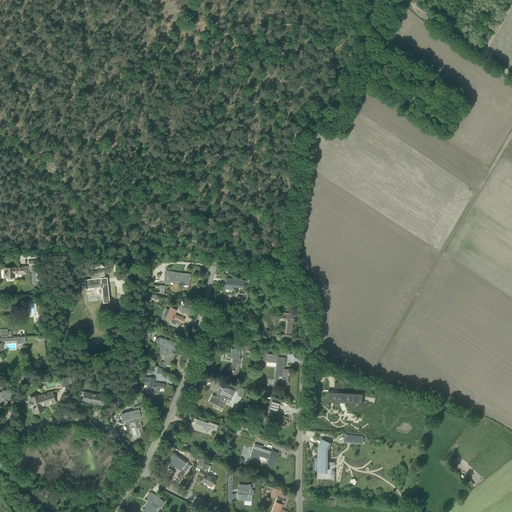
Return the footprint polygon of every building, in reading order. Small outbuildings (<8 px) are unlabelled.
[(13,280),(13,277),(14,277),(14,274),(19,274),(21,273),(27,273),(27,271),(31,270),(32,284),(39,284),(38,265),(35,266),(35,261),(29,261),(29,267),(13,268),(13,267),(3,268),(4,278),(7,277),(7,281),(13,280)] [(91,279),(84,280),(85,286),(100,284),(100,287),(100,288),(101,287),(103,303),(109,302),(107,277),(105,277),(105,270),(90,272),(91,279)] [(173,272),(166,271),(165,282),(169,282),(169,281),(181,282),(181,284),(188,285),(189,277),(185,276),(182,275),(183,274),(173,273),(173,272)] [(226,278),(224,289),(233,290),(233,286),(243,287),(244,280),(226,278)] [(174,314),(176,310),(170,307),(166,318),(171,321),(172,318),(182,323),(184,319),(174,314)] [(295,314),(280,312),(279,318),(287,319),(285,334),(280,334),(279,340),(290,341),(292,319),(294,319),(295,314)] [(159,338),(157,344),(161,345),(162,344),(163,345),(160,353),(166,355),(164,362),(163,362),(162,362),(161,362),(160,362),(160,363),(159,363),(158,365),(165,368),(166,366),(170,367),(170,365),(173,355),(174,355),(175,354),(175,353),(174,353),(174,352),(177,343),(175,343),(159,338)] [(239,359),(240,350),(231,348),(230,352),(227,352),(226,357),(233,358),(232,364),(234,364),(232,374),(237,375),(240,359),(239,359)] [(257,359),(256,365),(266,366),(266,362),(276,363),(275,376),(275,379),(279,379),(279,376),(283,377),(282,384),(287,384),(288,370),(283,369),(283,368),(284,368),(284,365),(283,365),(284,363),(285,364),(285,358),(277,357),(278,355),(263,353),(263,359),(257,359)] [(143,385),(147,385),(146,394),(153,394),(153,387),(164,388),(164,384),(154,383),(154,378),(143,377),(143,385)] [(229,400),(234,391),(225,386),(223,390),(221,389),(216,397),(212,395),(209,401),(222,408),(225,402),(223,401),(225,397),(229,400)] [(2,389),(1,393),(0,392),(0,403),(5,405),(6,401),(3,400),(4,398),(9,400),(11,392),(2,389)] [(360,390),(325,390),(325,400),(360,400),(360,390)] [(33,407),(35,413),(39,412),(43,410),(42,406),(55,401),(52,392),(38,397),(38,396),(30,398),(33,407)] [(102,405),(104,396),(84,392),(82,401),(102,405)] [(285,417),(276,413),(279,404),(271,402),(267,417),(270,418),(271,417),(274,418),(273,420),(283,424),(285,417)] [(142,427),(139,416),(138,414),(140,414),(137,405),(130,407),(131,411),(120,414),(122,419),(124,418),(125,423),(134,421),(136,428),(142,427)] [(191,426),(190,428),(200,431),(205,433),(207,428),(215,431),(217,425),(208,422),(208,423),(198,420),(194,418),(192,422),(191,426)] [(362,443),(362,436),(346,434),(345,441),(362,443)] [(326,461),(326,450),(329,444),(321,441),(322,439),(321,439),(317,448),(317,457),(317,459),(315,459),(316,457),(313,457),(313,467),(313,470),(317,471),(317,473),(317,479),(334,480),(335,462),(326,461)] [(182,442),(180,447),(193,453),(194,450),(186,446),(187,444),(182,442)] [(273,466),(277,453),(271,451),(271,452),(261,449),(262,446),(254,444),(248,463),(256,465),(259,456),(268,459),(266,464),(273,466)] [(173,455),(166,464),(183,476),(190,468),(173,455)] [(197,463),(196,464),(202,466),(201,469),(202,469),(199,474),(203,476),(201,481),(212,487),(214,484),(215,483),(214,483),(215,480),(216,478),(206,473),(209,466),(203,463),(204,459),(200,458),(199,458),(197,463)] [(242,492),(237,492),(236,500),(251,501),(252,495),(248,494),(249,485),(243,484),(242,492)] [(276,498),(279,490),(273,488),(270,495),(276,498)] [(159,505),(162,507),(165,502),(155,496),(155,495),(150,492),(145,499),(149,502),(143,510),(144,511),(152,511),(155,508),(157,509),(159,505)] [(287,511),(280,509),(282,505),(276,502),(272,511),(287,511)]
